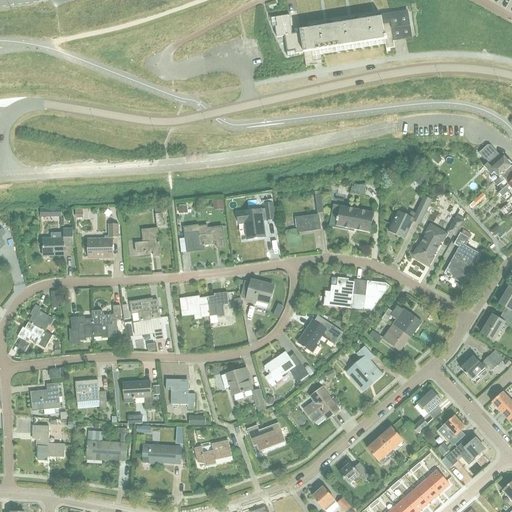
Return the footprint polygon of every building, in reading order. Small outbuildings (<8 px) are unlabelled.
[(289,16),(272,18),(274,28),(275,28),(277,36),(278,36),(279,40),(285,39),(288,56),(299,54),(298,52),(303,51),(306,68),(322,65),(321,54),(385,43),(385,49),(394,47),(393,40),(411,37),(407,12),(373,18),(373,14),(366,15),(367,19),(348,22),(348,18),(341,19),(342,23),(324,26),(324,22),(317,23),(318,27),(300,30),(300,33),(292,34),(289,18),(289,16)] [(487,145),(478,153),(488,164),(499,154),(491,145),(487,145)] [(500,177),(511,166),(511,164),(508,160),(507,160),(505,158),(504,159),(499,154),(485,166),(492,175),(495,172),(500,177)] [(437,156),(433,161),(438,165),(441,160),(437,156)] [(511,166),(500,177),(494,182),(497,186),(503,181),(501,179),(503,177),(509,184),(511,181),(511,166)] [(421,170),(417,176),(426,183),(430,178),(421,170)] [(511,181),(509,184),(499,192),(502,196),(510,189),(508,187),(510,185),(511,187),(511,181)] [(364,196),(366,189),(366,184),(359,186),(354,185),(353,187),(351,187),(350,193),(364,196)] [(476,203),(485,195),(482,192),(473,200),(474,200),(469,204),(471,207),(476,203)] [(318,213),(324,212),(321,195),(315,196),(318,213)] [(425,198),(416,215),(411,212),(407,218),(398,213),(389,230),(404,238),(413,221),(419,225),(432,201),(425,198)] [(216,201),(213,201),(213,209),(217,208),(224,208),(223,200),(216,201)] [(266,220),(274,219),(273,204),(264,205),(265,210),(237,213),(239,223),(245,222),(247,239),(264,237),(262,220),(266,219),(266,220)] [(508,214),(511,211),(511,208),(507,204),(503,207),(508,214)] [(334,206),(332,217),(338,218),(337,227),(370,233),(373,214),(341,208),(334,206)] [(296,219),(297,233),(320,230),(318,216),(296,219)] [(454,236),(462,222),(456,218),(448,232),(454,236)] [(112,237),(118,236),(117,224),(108,225),(109,237),(105,237),(105,239),(88,240),(89,257),(103,256),(103,258),(113,258),(112,237)] [(217,248),(224,247),(222,227),(208,229),(207,226),(198,227),(198,225),(184,227),(187,252),(204,250),(203,245),(216,243),(217,248)] [(442,243),(446,235),(430,225),(426,233),(418,248),(417,248),(413,256),(429,265),(434,257),(433,256),(441,243),(442,243)] [(497,225),(490,231),(494,236),(501,230),(497,225)] [(153,256),(160,255),(157,229),(142,230),(143,242),(135,243),(136,252),(149,251),(149,250),(153,249),(153,256)] [(73,248),(73,231),(73,230),(65,230),(65,234),(52,234),(52,240),(44,240),(44,256),(64,256),(64,248),(73,248)] [(462,283),(479,253),(465,246),(469,239),(460,234),(455,244),(460,247),(445,274),(462,283)] [(325,292),(323,306),(324,306),(340,308),(340,304),(351,305),(350,309),(364,311),(364,309),(371,310),(370,311),(371,311),(390,287),(386,284),(368,282),(357,280),(354,280),(353,282),(344,281),(344,280),(344,279),(341,279),(340,280),(340,287),(331,286),(330,293),(325,292)] [(269,303),(273,287),(252,282),(251,284),(245,282),(241,298),(247,300),(247,301),(255,303),(255,300),(269,303)] [(502,313),(511,319),(511,311),(511,310),(511,289),(510,288),(499,304),(506,308),(502,313)] [(52,309),(59,309),(57,292),(50,292),(52,309)] [(214,298),(207,299),(209,317),(217,316),(217,317),(224,316),(223,305),(228,305),(227,293),(214,295),(214,298)] [(209,317),(207,299),(199,300),(199,297),(180,300),(182,317),(194,316),(195,320),(202,319),(202,318),(209,317)] [(152,299),(130,303),(131,315),(132,315),(133,324),(139,323),(139,321),(158,318),(160,318),(157,300),(152,301),(152,299)] [(29,323),(45,332),(48,325),(50,326),(53,320),(39,312),(41,309),(36,306),(30,315),(33,317),(29,323)] [(92,312),(92,320),(94,337),(101,337),(101,339),(117,338),(116,321),(121,321),(120,307),(113,307),(113,316),(103,316),(103,315),(100,311),(92,312)] [(401,330),(410,336),(418,326),(412,321),(414,318),(404,311),(403,312),(397,308),(393,313),(388,310),(382,319),(386,322),(392,315),(398,319),(397,321),(404,326),(401,330)] [(511,324),(511,319),(502,313),(499,319),(492,315),(481,334),(493,341),(504,323),(510,327),(511,324)] [(334,345),(342,333),(317,317),(314,321),(313,320),(298,343),(312,353),(317,345),(316,345),(321,337),(334,345)] [(94,337),(92,320),(84,321),(84,318),(71,319),(71,330),(69,330),(70,345),(79,344),(79,340),(86,340),(86,338),(94,337)] [(159,326),(158,318),(139,321),(139,323),(133,324),(135,337),(154,334),(155,341),(163,340),(161,325),(159,326)] [(404,326),(397,321),(383,339),(396,348),(400,342),(403,344),(409,337),(410,337),(410,336),(401,330),(404,326)] [(23,328),(18,337),(23,340),(24,337),(39,345),(44,348),(51,336),(45,332),(29,323),(26,330),(23,328)] [(379,343),(382,338),(372,331),(369,336),(379,343)] [(21,341),(17,348),(23,352),(27,345),(21,341)] [(374,382),(381,375),(368,362),(374,357),(364,347),(356,354),(362,360),(353,368),(357,373),(352,377),(363,389),(372,380),(374,382)] [(460,369),(471,381),(488,366),(492,371),(504,360),(495,351),(483,361),(484,362),(481,365),(474,357),(460,369)] [(269,384),(289,371),(297,383),(308,375),(293,354),(288,358),(285,353),(264,367),(270,375),(265,378),(269,384)] [(506,361),(503,365),(507,369),(511,365),(506,361)] [(60,369),(50,370),(51,379),(61,378),(60,369)] [(226,375),(221,376),(225,389),(230,387),(232,395),(252,389),(246,369),(226,375)] [(333,371),(324,375),(327,381),(335,377),(333,371)] [(100,408),(106,408),(105,392),(99,393),(98,379),(75,381),(77,401),(99,399),(100,408)] [(188,394),(188,383),(180,382),(180,380),(165,380),(165,390),(169,390),(170,391),(170,404),(187,405),(187,409),(193,409),(194,395),(188,394)] [(145,410),(151,410),(150,381),(123,382),(124,403),(132,403),(132,399),(144,398),(145,410)] [(47,391),(31,392),(32,411),(44,410),(45,415),(55,414),(54,409),(60,409),(58,384),(46,385),(47,391)] [(256,407),(263,404),(259,390),(252,392),(256,407)] [(330,416),(337,411),(321,390),(311,398),(315,403),(304,411),(313,423),(322,415),(323,416),(325,415),(323,413),(326,411),(330,416)] [(433,419),(442,411),(437,406),(442,402),(432,391),(419,403),(433,419)] [(500,412),(511,402),(503,392),(492,403),(500,412)] [(268,398),(265,403),(272,406),(275,401),(268,398)] [(511,417),(511,402),(500,412),(508,421),(511,417)] [(237,412),(239,419),(252,415),(250,408),(237,412)] [(442,426),(437,431),(444,438),(449,434),(453,438),(449,441),(454,446),(465,435),(461,431),(465,427),(455,416),(445,425),(444,424),(442,426)] [(204,417),(188,417),(188,426),(204,426),(204,417)] [(417,433),(426,425),(422,420),(414,428),(417,433)] [(257,425),(247,429),(253,446),(256,445),(259,453),(285,442),(278,424),(277,423),(259,430),(257,425)] [(64,457),(65,444),(49,443),(50,427),(34,426),(33,439),(37,439),(36,446),(38,446),(37,460),(45,460),(45,461),(48,461),(48,457),(64,457)] [(379,438),(394,456),(397,454),(393,450),(403,441),(391,427),(379,438)] [(125,460),(126,444),(127,434),(127,429),(118,428),(118,433),(121,434),(120,443),(101,442),(102,432),(88,431),(86,458),(102,459),(102,458),(118,459),(118,457),(125,458),(125,460)] [(394,456),(379,438),(367,449),(379,462),(389,454),(392,458),(394,456)] [(463,442),(445,458),(453,466),(458,462),(456,460),(461,456),(468,464),(474,459),(485,450),(476,438),(467,446),(463,442)] [(206,467),(232,461),(227,441),(211,445),(213,451),(202,453),(201,447),(194,449),(197,463),(205,464),(206,467)] [(443,455),(448,450),(443,444),(438,449),(443,455)] [(180,464),(181,448),(143,445),(141,463),(156,464),(156,462),(173,464),(173,461),(179,462),(179,464),(180,464)] [(400,455),(396,458),(402,464),(405,461),(400,455)] [(364,480),(369,476),(359,464),(354,469),(350,464),(339,474),(348,484),(354,479),(357,483),(362,479),(364,480)] [(437,470),(426,480),(439,494),(450,485),(437,470)] [(426,480),(416,489),(428,504),(439,494),(426,480)] [(511,511),(510,511),(511,511),(511,483),(503,491),(511,500),(511,511)] [(323,488),(312,497),(324,510),(324,509),(326,511),(331,511),(338,506),(337,504),(334,501),(323,488)] [(416,489),(405,498),(417,511),(418,511),(428,504),(416,489)] [(417,511),(405,498),(395,507),(398,511),(417,511)] [(343,499),(337,504),(338,506),(343,511),(355,511),(357,511),(354,508),(352,510),(351,508),(343,499)]
